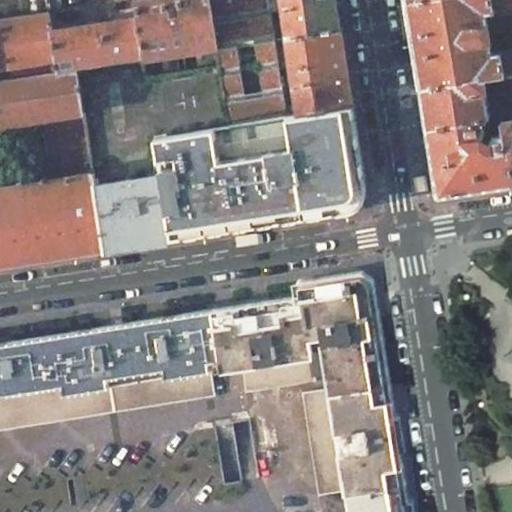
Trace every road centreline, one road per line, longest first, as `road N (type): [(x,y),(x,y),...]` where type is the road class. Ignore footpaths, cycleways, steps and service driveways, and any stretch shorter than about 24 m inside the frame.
road 1 (residential): [(0,298),(407,235)]
road 2 (residential): [(454,511),(407,235)]
road 3 (residential): [(407,235),(372,0)]
